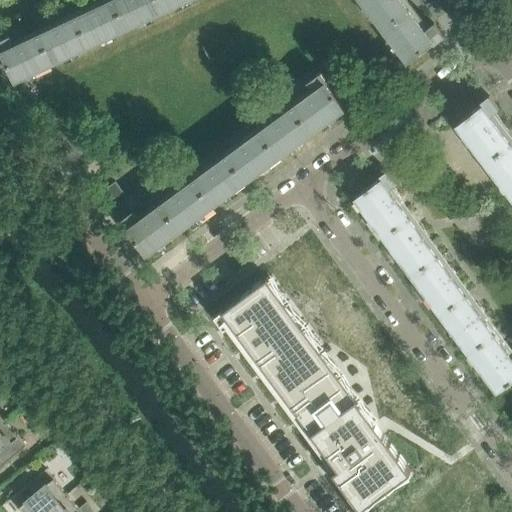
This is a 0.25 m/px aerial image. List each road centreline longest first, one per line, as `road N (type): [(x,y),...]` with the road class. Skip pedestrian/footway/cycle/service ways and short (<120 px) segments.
road 1 (residential): [(511,466),(300,187)]
road 2 (residential): [(302,511),(146,301)]
road 3 (residential): [(146,301),(0,100)]
road 4 (residential): [(300,187),(489,53)]
road 5 (residential): [(146,301),(300,187)]
